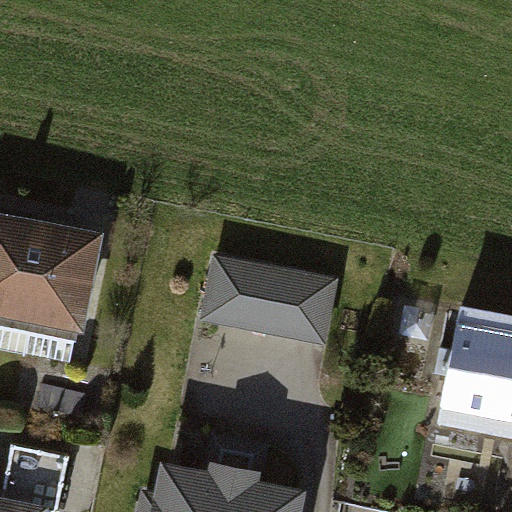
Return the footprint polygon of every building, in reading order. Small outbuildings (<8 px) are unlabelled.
[(104,244),(0,224),(0,322),(85,340),(104,244)] [(339,277),(216,252),(203,321),(325,346),(339,277)] [(511,333),(461,324),(443,421),(490,431),(511,434),(511,333)] [(209,477),(163,467),(157,494),(145,492),(140,511),(301,511),(305,497),(259,487),(261,481),(211,470),(209,477)] [(45,511),(47,502),(0,492),(0,511),(45,511)]
